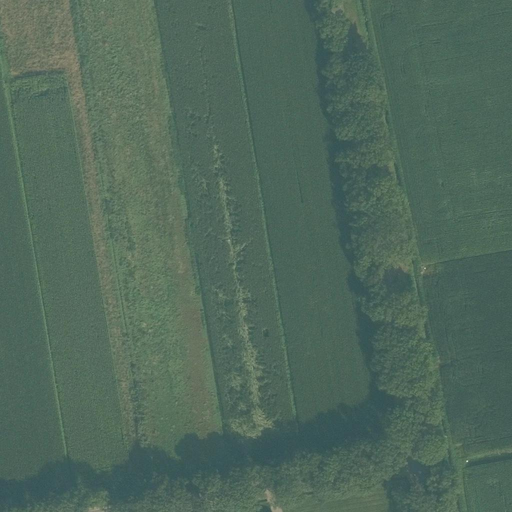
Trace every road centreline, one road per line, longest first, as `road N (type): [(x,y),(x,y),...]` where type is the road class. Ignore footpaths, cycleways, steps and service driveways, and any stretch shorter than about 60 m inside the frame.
road 1 (unclassified): [(421,459),(336,0)]
road 2 (unclassified): [(122,511),(421,459)]
